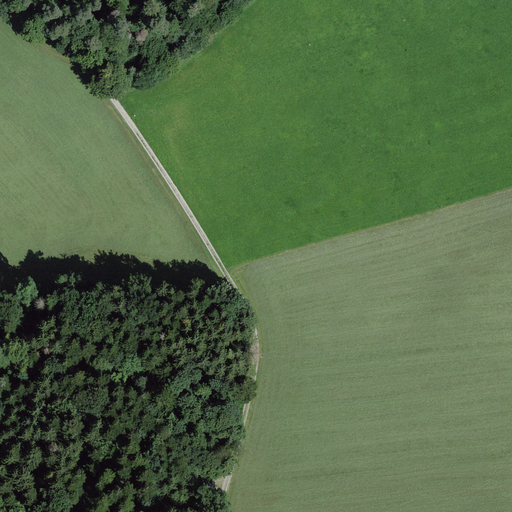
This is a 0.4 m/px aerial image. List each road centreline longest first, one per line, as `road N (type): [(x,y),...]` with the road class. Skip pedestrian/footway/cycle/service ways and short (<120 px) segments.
road 1 (track): [(57,0),(239,290),(258,343),(221,511)]
road 2 (track): [(142,378),(0,306)]
road 3 (track): [(142,378),(82,370),(0,386)]
road 4 (track): [(226,492),(142,378)]
